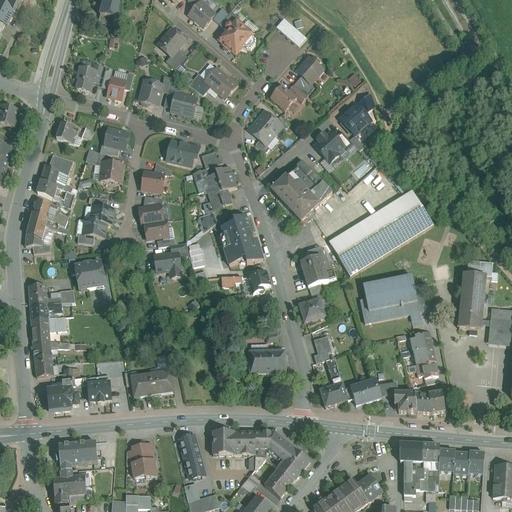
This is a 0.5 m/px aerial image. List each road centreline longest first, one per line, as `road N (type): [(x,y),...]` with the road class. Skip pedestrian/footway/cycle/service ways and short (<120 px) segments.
road 1 (residential): [(301,423),(302,369),(230,141)]
road 2 (secondary): [(301,423),(187,420),(27,434)]
road 3 (secondary): [(16,299),(17,210),(45,103)]
road 4 (secondary): [(27,434),(16,299)]
road 5 (residential): [(124,240),(146,120)]
